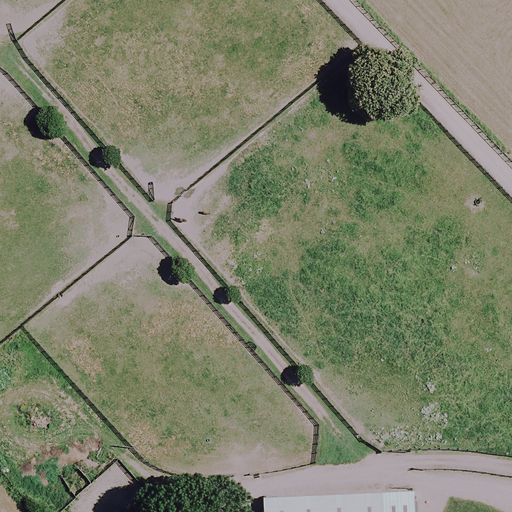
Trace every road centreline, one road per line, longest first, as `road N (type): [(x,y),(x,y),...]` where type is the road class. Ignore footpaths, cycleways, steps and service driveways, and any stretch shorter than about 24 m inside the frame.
road 1 (unknown): [(511,465),(395,455),(354,442),(8,50)]
road 2 (unknown): [(338,0),(511,180)]
road 3 (unknown): [(395,455),(379,470),(184,489),(156,503)]
